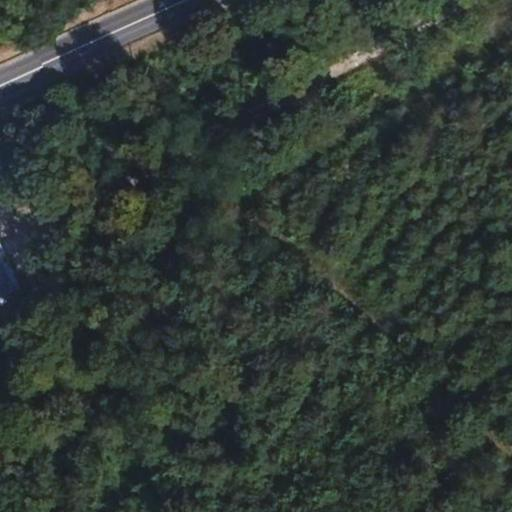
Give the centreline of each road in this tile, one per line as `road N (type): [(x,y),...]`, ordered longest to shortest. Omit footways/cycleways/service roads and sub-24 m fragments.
road 1 (track): [(157,171),(511,466)]
road 2 (track): [(213,218),(511,46)]
road 3 (primary): [(0,85),(192,0)]
